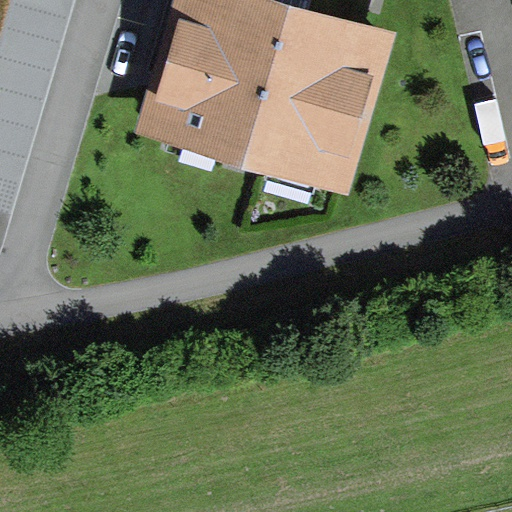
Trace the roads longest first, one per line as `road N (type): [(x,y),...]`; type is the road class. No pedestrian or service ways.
road 1 (trunk): [(0,510),(511,382)]
road 2 (residential): [(3,327),(284,270),(511,205)]
road 3 (residential): [(3,327),(99,0)]
